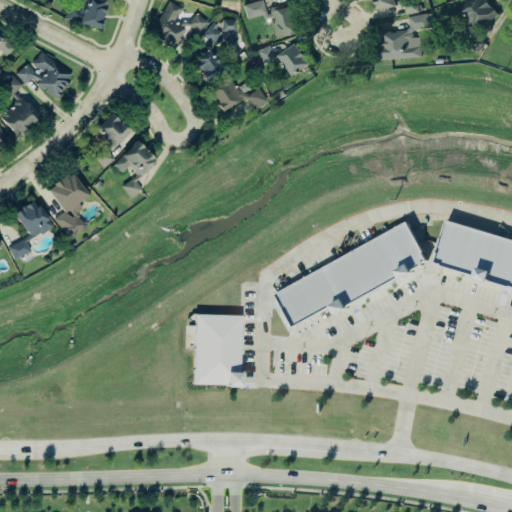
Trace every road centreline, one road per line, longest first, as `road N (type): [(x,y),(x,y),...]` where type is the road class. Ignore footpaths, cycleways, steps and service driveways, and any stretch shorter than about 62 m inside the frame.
road 1 (secondary): [(0,479),(297,477),(468,501)]
road 2 (residential): [(142,0),(109,82),(61,137),(0,186)]
road 3 (residential): [(123,54),(185,100),(190,133),(169,137),(150,111),(109,82)]
road 4 (secondary): [(225,438),(34,448)]
road 5 (secondary): [(511,476),(338,445)]
road 6 (residential): [(0,8),(117,69)]
